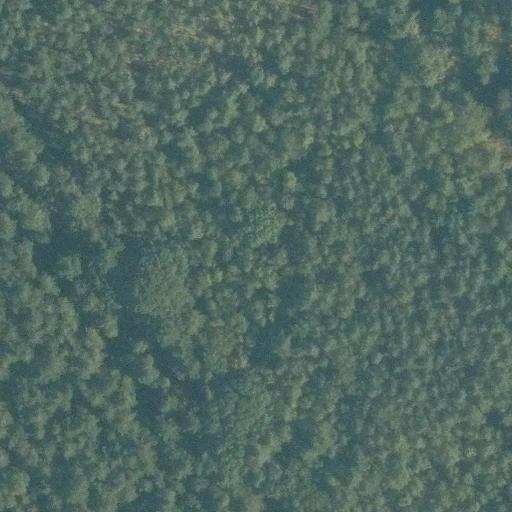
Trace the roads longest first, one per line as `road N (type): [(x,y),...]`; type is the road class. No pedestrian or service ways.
road 1 (track): [(290,511),(0,144)]
road 2 (track): [(0,385),(96,511)]
